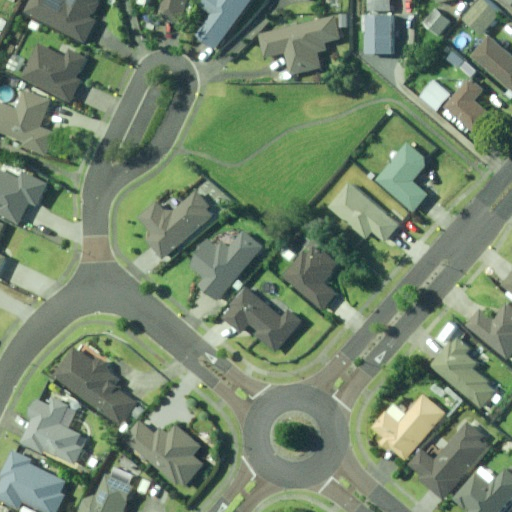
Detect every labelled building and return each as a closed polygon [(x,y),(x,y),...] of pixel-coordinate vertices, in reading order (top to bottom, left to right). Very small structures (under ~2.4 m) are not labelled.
[(97,14),(102,4),(103,2),(100,1),(100,0),(31,0),(26,11),(88,43),(100,20),(93,16),(95,12),(97,14)] [(191,0),(166,0),(162,17),(166,18),(183,23),(185,23),(191,0)] [(205,0),(205,1),(202,5),(213,13),(198,34),(218,49),(221,44),(253,0),(205,0)] [(371,0),(372,13),(397,12),(397,0),(371,0)] [(495,23),(504,13),(489,0),(483,0),(468,18),(467,19),(470,21),(485,35),(495,23)] [(442,36),(455,21),(439,8),(427,22),(442,36)] [(396,13),(393,13),(369,13),(369,53),(396,53),(396,36),(398,36),(398,26),(396,26),(396,20),(396,14),(396,13)] [(328,42),(343,38),(345,38),(339,14),(260,34),(266,57),(270,56),(287,52),(292,75),(295,74),(325,67),(321,52),(330,49),(330,48),(328,42)] [(3,17),(0,23),(0,27),(4,30),(9,21),(3,17)] [(511,51),(493,34),(477,52),(475,55),(476,56),(511,86),(511,51)] [(67,56),(57,51),(40,42),(23,76),(74,102),(76,98),(85,80),(80,77),(82,72),(90,57),(74,49),(72,48),(67,56)] [(482,97),(484,94),(489,89),(474,76),(459,94),(450,105),(448,107),(481,135),(498,115),(479,100),(482,97)] [(454,94),(450,91),(437,80),(423,96),(440,111),(447,102),(454,94)] [(44,126),(54,101),(54,100),(26,89),(25,90),(19,108),(0,100),(0,131),(7,134),(27,141),(25,146),(50,155),(59,132),(44,126)] [(424,172),(426,169),(429,166),(428,156),(412,142),(404,151),(397,158),(379,180),(416,212),(419,208),(430,196),(432,194),(417,180),(424,172)] [(0,167),(0,213),(21,224),(22,221),(32,202),(39,206),(41,202),(50,183),(26,171),(25,170),(21,178),(0,168),(0,167)] [(402,225),(388,213),(352,182),(331,206),(355,227),(362,233),(368,238),(375,231),(387,242),(402,225)] [(166,260),(186,243),(217,215),(210,208),(213,206),(200,190),(177,210),(168,209),(160,200),(141,217),(154,232),(155,233),(148,239),(152,244),(165,258),(166,260)] [(0,240),(8,224),(0,220),(0,277),(10,257),(9,256),(0,251),(0,240)] [(240,278),(266,246),(247,230),(244,234),(233,247),(225,240),(220,246),(212,239),(211,238),(199,253),(202,255),(193,266),(205,276),(207,278),(201,285),(220,301),(240,278)] [(342,263),(327,250),(326,252),(318,246),(312,253),(309,250),(295,265),(286,276),(326,310),(340,294),(328,283),(335,275),(338,271),(336,270),(342,263)] [(511,274),(503,285),(505,287),(511,293),(511,274)] [(286,317),(251,287),(250,286),(234,305),(236,306),(227,317),(226,318),(245,334),(247,331),(253,324),(261,331),(258,335),(279,352),(306,321),(293,309),(286,317)] [(511,305),(509,303),(504,308),(500,312),(495,319),(487,312),(483,308),(468,326),(507,360),(511,354),(511,305)] [(468,353),(473,348),(461,338),(456,342),(454,340),(451,344),(434,363),(432,365),(444,375),(482,409),(491,398),(497,392),(496,391),(489,384),(491,382),(490,381),(475,368),(479,363),(468,353)] [(97,361),(79,348),(78,346),(56,375),(101,409),(123,425),(139,403),(120,389),(120,385),(118,384),(122,379),(113,372),(112,363),(105,358),(98,359),(97,361)] [(503,363),(494,370),(501,379),(510,371),(503,363)] [(409,460),(449,413),(427,394),(403,422),(392,413),(390,411),(376,428),(387,437),(383,442),(392,449),(394,447),(405,457),(409,460)] [(63,424),(69,413),(72,406),(57,398),(53,405),(40,399),(31,417),(36,419),(34,422),(25,440),(24,442),(46,454),(48,450),(77,465),(78,465),(87,448),(86,447),(79,444),(84,435),(72,428),(63,424)] [(145,422),(129,441),(182,486),(183,484),(189,489),(209,466),(198,456),(206,447),(181,425),(173,434),(166,428),(161,435),(145,422)] [(488,436),(473,423),(472,422),(471,424),(439,460),(430,452),(426,448),(412,464),(425,476),(422,478),(430,486),(443,497),(447,500),(465,480),(464,479),(491,447),(484,440),(488,436)] [(35,459),(19,452),(15,449),(6,467),(2,475),(6,477),(0,488),(0,499),(21,510),(25,502),(44,511),(58,511),(67,495),(62,493),(68,482),(46,470),(32,464),(35,459)] [(504,511),(511,504),(511,469),(510,468),(501,478),(489,468),(485,473),(482,471),(475,479),(457,499),(468,509),(469,509),(471,508),(474,511),(473,511),(504,511)] [(126,511),(128,508),(138,487),(109,474),(100,494),(87,499),(80,511),(126,511)] [(148,494),(153,482),(146,478),(144,483),(141,490),(148,494)]
